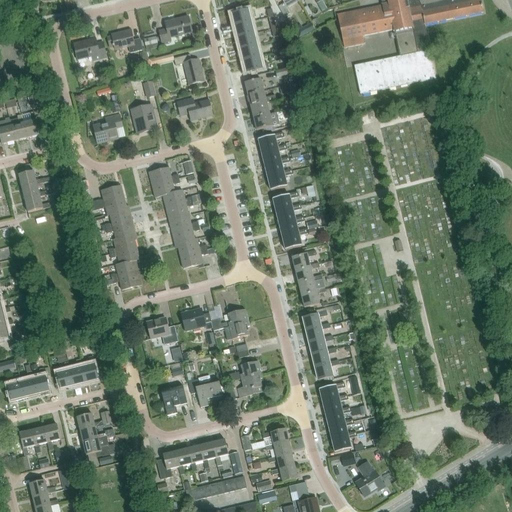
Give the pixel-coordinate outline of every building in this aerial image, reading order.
[(299,2),(298,0),(281,0),(282,0),(284,4),(278,7),(285,18),(290,15),(287,9),(299,2)] [(314,0),(322,12),(327,9),(322,0),(314,0)] [(425,25),(483,13),(480,0),(381,0),(383,6),(357,12),(338,16),(345,49),(365,45),(363,36),(394,30),(400,57),(354,67),(360,95),(436,79),(425,25)] [(235,28),(251,24),(248,12),(232,16),(235,28)] [(169,39),(191,34),(188,18),(165,24),(167,31),(159,33),(161,44),(170,42),(169,39)] [(238,39),(254,35),(251,24),(235,28),(238,39)] [(309,34),(306,27),(303,29),(301,26),(295,29),(300,39),(309,34)] [(107,39),(109,48),(114,47),(115,50),(129,47),(130,54),(143,51),(141,40),(134,41),(131,31),(124,33),(124,34),(113,37),(112,36),(112,38),(107,39)] [(241,51),(257,47),(254,35),(238,39),(241,51)] [(159,49),(156,37),(144,40),(146,51),(159,49)] [(91,62),(106,59),(103,43),(97,45),(96,40),(73,46),(77,61),(90,58),(91,62)] [(244,63),(260,59),(257,47),(241,51),(244,63)] [(279,61),(284,60),(284,59),(289,58),(287,52),(283,53),(278,55),(279,61)] [(147,62),(151,75),(155,74),(153,67),(174,61),(172,55),(147,62)] [(189,86),(204,83),(199,62),(192,63),(190,56),(174,60),(175,68),(184,66),(189,86)] [(268,64),(261,65),(260,59),(244,63),(247,75),(263,71),(262,69),(269,68),(268,64)] [(109,66),(102,67),(104,75),(111,73),(109,66)] [(139,68),(140,75),(150,72),(148,66),(139,68)] [(289,68),(276,71),(278,78),(290,75),(289,68)] [(132,88),(142,85),(141,79),(131,81),(132,88)] [(248,97),(264,93),(261,81),(245,85),(248,97)] [(147,100),(156,98),(152,83),(144,85),(147,100)] [(296,84),(291,85),(294,97),(299,96),(296,84)] [(267,105),(267,104),(276,101),(275,96),(266,99),(264,93),(248,97),(251,109),(267,105)] [(28,98),(31,110),(40,108),(37,96),(28,98)] [(193,123),(212,117),(208,102),(194,106),(193,101),(177,105),(181,118),(191,115),(193,123)] [(110,104),(112,114),(120,112),(118,102),(110,104)] [(287,113),(297,111),(295,103),(290,104),(292,110),(286,112),(287,113)] [(254,121),(270,117),(267,105),(251,109),(254,121)] [(137,136),(157,131),(152,107),(131,112),(137,136)] [(297,111),(287,113),(288,119),(293,118),(298,116),(297,111)] [(23,124),(27,139),(39,136),(34,113),(30,114),(32,122),(24,124),(23,124)] [(123,128),(119,115),(105,118),(106,125),(94,128),(98,145),(118,140),(116,130),(123,128)] [(24,124),(22,116),(18,117),(18,120),(10,121),(12,127),(11,127),(14,142),(27,139),(23,124),(24,124)] [(257,133),(273,129),(273,128),(277,127),(276,120),(271,121),(270,117),(254,121),(257,133)] [(0,140),(2,145),(14,142),(11,127),(12,127),(10,121),(10,119),(5,120),(7,128),(0,129),(0,140)] [(262,152),(276,149),(274,141),(283,139),(282,135),(273,137),(273,138),(259,142),(262,152)] [(276,149),(262,152),(262,154),(265,164),(279,161),(277,153),(284,151),(286,151),(285,147),(276,149)] [(279,161),(265,164),(267,177),(282,173),(280,165),(289,163),(288,159),(279,161)] [(184,163),(187,176),(194,174),(191,162),(184,163)] [(152,187),(179,181),(178,176),(173,177),(173,178),(171,178),(169,169),(149,174),(152,187)] [(282,173),(267,177),(271,191),(285,187),(283,178),(292,176),(292,175),(291,171),(282,173)] [(22,189),(37,185),(45,183),(44,179),(36,181),(34,172),(19,176),(22,189)] [(194,177),(188,179),(190,185),(196,184),(194,177)] [(163,196),(175,193),(173,185),(175,185),(175,186),(180,185),(179,181),(152,187),(155,199),(163,197),(163,196)] [(25,201),(40,197),(49,195),(48,191),(39,193),(37,185),(22,189),(25,201)] [(313,186),(307,188),(309,197),(315,195),(313,186)] [(90,203),(92,208),(125,200),(121,187),(101,191),(104,201),(101,201),(90,203)] [(188,198),(188,200),(184,201),(182,192),(175,193),(163,196),(163,197),(166,209),(200,201),(199,195),(188,198)] [(276,212),(291,208),(289,200),(298,198),(297,194),(288,196),(288,198),(274,201),(276,212)] [(40,197),(25,201),(28,213),(51,208),(51,204),(42,206),(40,197)] [(92,208),(93,213),(103,210),(103,209),(106,209),(108,217),(110,217),(128,213),(127,211),(125,200),(92,208)] [(200,201),(166,209),(169,222),(189,217),(186,208),(188,208),(189,208),(194,207),(199,205),(201,203),(200,201)] [(279,224),(294,221),(292,213),(301,211),(300,206),(291,208),(276,212),(279,224)] [(107,231),(133,225),(130,211),(127,211),(128,213),(110,217),(112,226),(110,226),(110,225),(106,227),(107,231)] [(191,225),(189,217),(169,222),(172,234),(199,227),(198,227),(202,226),(205,225),(204,221),(192,224),(192,225),(191,225)] [(282,237),(297,233),(295,225),(304,223),(303,219),(294,221),(279,224),(282,237)] [(317,221),(307,224),(309,230),(318,228),(317,221)] [(116,242),(134,237),(133,237),(136,236),(133,225),(107,231),(108,235),(112,234),(114,233),(116,242)] [(199,227),(172,234),(175,246),(177,246),(194,241),(192,232),(194,232),(195,233),(200,232),(199,227)] [(297,233),(282,237),(286,251),(300,247),(298,238),(307,236),(306,231),(305,232),(305,231),(297,233)] [(110,256),(137,250),(134,237),(116,242),(114,242),(116,251),(114,252),(114,251),(109,252),(110,256)] [(207,251),(209,251),(213,250),(212,245),(201,248),(201,249),(199,249),(197,241),(194,241),(177,246),(180,258),(207,251)] [(394,242),(397,253),(403,251),(400,241),(394,242)] [(120,266),(136,262),(139,261),(137,250),(110,256),(111,260),(116,259),(118,258),(120,266)] [(207,251),(180,258),(183,270),(203,265),(201,257),(203,256),(203,257),(208,256),(207,251)] [(309,268),(309,266),(307,259),(316,256),(315,252),(306,254),(306,256),(292,260),(294,271),(309,268)] [(112,281),(139,275),(136,262),(120,266),(116,267),(118,276),(116,277),(116,276),(111,277),(112,281)] [(312,281),(312,279),(310,271),(319,269),(318,264),(309,266),(309,268),(294,271),(298,285),(312,281)] [(338,274),(326,277),(327,283),(339,280),(338,274)] [(139,275),(112,281),(113,286),(118,285),(117,284),(120,284),(122,292),(142,287),(139,275)] [(312,281),(298,285),(301,297),(315,293),(314,291),(324,289),(325,288),(323,281),(322,281),(321,277),(312,279),(312,281)] [(315,293),(301,297),(304,309),(318,306),(316,296),(325,294),(324,289),(314,291),(315,293)] [(0,315),(3,315),(11,313),(10,309),(1,311),(0,304),(0,315)] [(185,314),(184,315),(182,316),(186,332),(194,330),(194,332),(201,331),(200,329),(205,328),(204,325),(211,323),(209,315),(202,317),(201,311),(190,314),(189,313),(188,312),(186,313),(185,314)] [(213,332),(219,331),(224,330),(228,329),(228,328),(248,324),(245,311),(229,315),(230,324),(228,324),(228,323),(221,325),(220,320),(211,322),(213,332)] [(305,330),(321,327),(319,319),(327,318),(326,312),(323,313),(317,314),(318,316),(303,319),(305,330)] [(0,327),(5,327),(13,325),(12,321),(4,322),(3,315),(0,315),(0,327)] [(175,327),(168,328),(166,319),(147,323),(151,340),(162,337),(164,346),(178,343),(175,327)] [(224,330),(228,342),(248,337),(246,329),(249,329),(248,324),(228,328),(228,329),(224,330)] [(308,342),(324,339),(322,331),(330,329),(329,325),(321,327),(305,330),(308,342)] [(5,327),(0,327),(0,340),(8,339),(16,337),(15,333),(7,335),(5,327)] [(311,355),(327,351),(325,343),(333,341),(332,337),(324,339),(308,342),(311,355)] [(501,342),(504,354),(511,352),(509,340),(501,342)] [(238,353),(248,351),(247,345),(237,347),(238,353)] [(314,367),(330,363),(328,355),(336,354),(335,349),(327,351),(311,355),(314,367)] [(91,366),(83,368),(87,384),(99,381),(96,371),(102,370),(99,359),(94,360),(94,357),(89,358),(91,366)] [(87,384),(83,368),(81,360),(77,361),(79,370),(71,371),(75,387),(87,384)] [(0,371),(15,368),(13,361),(0,363),(0,371)] [(330,363),(314,367),(317,382),(333,378),(331,367),(339,366),(338,361),(330,363)] [(227,382),(241,379),(241,381),(261,376),(258,362),(241,367),(243,375),(240,376),(239,373),(225,376),(227,382)] [(75,387),(71,371),(69,363),(65,364),(67,373),(57,375),(61,390),(75,387)] [(195,370),(193,363),(185,364),(186,371),(190,370),(190,371),(195,370)] [(172,370),(174,377),(183,375),(182,368),(172,370)] [(34,381),(37,396),(49,393),(45,378),(46,378),(44,370),(40,371),(42,379),(34,381)] [(37,396),(34,381),(32,373),(31,373),(28,374),(30,382),(21,384),(25,399),(37,396)] [(19,376),(15,377),(17,385),(8,387),(11,402),(25,399),(21,384),(19,376)] [(262,381),(261,376),(241,381),(243,388),(237,390),(240,399),(262,393),(261,389),(259,381),(262,381)] [(356,377),(351,379),(354,387),(360,384),(356,377)] [(220,387),(219,380),(199,385),(198,380),(188,382),(191,395),(197,394),(201,408),(209,406),(207,400),(222,396),(222,394),(220,387)] [(323,402),(338,398),(336,391),(344,389),(343,384),(335,386),(335,387),(320,391),(323,402)] [(183,386),(162,392),(168,417),(178,414),(176,408),(188,405),(183,386)] [(326,414),(341,411),(339,403),(347,401),(346,396),(338,398),(323,402),(326,414)] [(361,415),(367,414),(365,406),(359,408),(361,415)] [(328,426),(344,423),(342,415),(350,413),(349,409),(341,411),(326,414),(328,426)] [(96,428),(96,429),(104,427),(104,425),(112,424),(109,412),(101,414),(103,422),(95,424),(92,415),(78,419),(80,431),(96,428)] [(332,439),(347,435),(345,427),(353,426),(352,421),(344,423),(328,426),(332,439)] [(123,433),(130,431),(129,424),(122,426),(123,433)] [(49,444),(48,444),(50,452),(54,451),(52,443),(61,441),(58,426),(45,429),(49,444)] [(96,428),(80,431),(83,444),(99,440),(99,441),(107,439),(106,435),(98,436),(96,429),(96,428)] [(45,429),(33,432),(37,446),(36,447),(38,455),(42,454),(40,446),(48,444),(49,444),(45,429)] [(274,446),(289,442),(286,430),(271,433),(263,435),(264,439),(265,439),(266,447),(274,445),(274,446)] [(37,446),(33,432),(21,435),(25,451),(24,451),(25,458),(29,457),(27,449),(36,447),(37,446)] [(347,435),(332,439),(335,453),(351,449),(348,440),(356,438),(355,433),(347,435)] [(249,436),(241,437),(244,451),(252,450),(249,436)] [(99,440),(83,444),(86,456),(96,454),(97,458),(104,456),(111,455),(108,445),(107,439),(99,441),(99,440)] [(217,459),(216,459),(218,467),(222,466),(220,458),(230,456),(226,440),(213,443),(217,459)] [(274,445),(266,447),(267,451),(275,450),(277,458),(292,455),(289,442),(274,446),(274,445)] [(208,461),(216,459),(217,459),(213,443),(201,446),(204,462),(206,470),(210,469),(208,461)] [(196,464),(204,462),(201,446),(189,450),(192,465),(191,465),(193,473),(198,472),(196,464)] [(388,457),(397,453),(394,446),(385,449),(388,457)] [(55,452),(58,465),(72,461),(69,449),(55,452)] [(184,467),(191,465),(192,465),(189,450),(176,453),(180,468),(179,468),(181,476),(185,475),(184,467)] [(171,470),(179,468),(180,468),(176,453),(164,456),(165,460),(157,462),(162,481),(173,478),(171,470)] [(239,453),(230,455),(235,475),(243,473),(239,453)] [(277,458),(269,459),(270,464),(278,462),(280,470),(295,467),(292,455),(277,458)] [(31,470),(28,457),(18,460),(21,472),(31,470)] [(113,463),(111,457),(100,460),(101,466),(113,463)] [(343,467),(356,463),(354,458),(342,462),(343,467)] [(39,461),(41,469),(50,467),(48,459),(39,461)] [(365,479),(356,484),(365,498),(377,490),(378,492),(385,488),(375,472),(374,473),(368,463),(359,469),(365,479)] [(280,470),(272,472),(273,476),(281,474),(283,483),(298,480),(295,467),(280,470)] [(59,472),(64,489),(75,487),(71,469),(59,472)] [(263,482),(262,481),(261,475),(250,477),(252,484),(263,482)] [(239,478),(242,490),(248,489),(245,477),(239,478)] [(233,480),(236,491),(242,490),(239,478),(233,480)] [(227,481),(230,493),(236,491),(233,480),(227,481)] [(221,483),(224,494),(230,493),(227,481),(221,483)] [(272,489),(271,481),(256,484),(258,492),(272,489)] [(30,485),(33,498),(48,494),(48,495),(57,493),(55,489),(48,491),(45,482),(30,485)] [(183,484),(185,491),(191,489),(189,482),(183,484)] [(215,484),(218,496),(224,494),(221,483),(215,484)] [(306,483),(289,487),(291,493),(308,489),(306,483)] [(159,495),(168,493),(166,484),(157,486),(159,495)] [(210,486),(212,497),(218,496),(215,484),(210,486)] [(204,487),(207,499),(212,497),(210,486),(204,487)] [(198,489),(201,500),(207,499),(204,487),(198,489)] [(192,490),(195,501),(201,500),(198,489),(192,490)] [(195,501),(192,490),(186,491),(189,503),(195,501)] [(33,498),(36,510),(51,506),(51,507),(59,505),(58,501),(50,503),(48,495),(48,494),(33,498)] [(319,511),(316,499),(299,503),(301,511),(319,511)]
